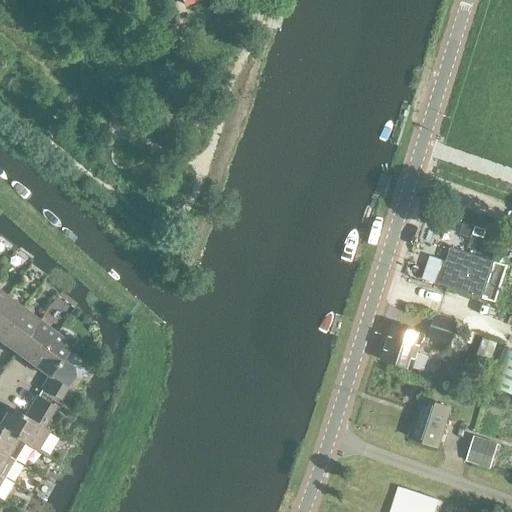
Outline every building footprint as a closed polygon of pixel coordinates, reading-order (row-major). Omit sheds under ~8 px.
[(498,261),(447,245),(435,283),(486,299),(498,261)] [(6,295),(0,303),(0,337),(23,307),(6,295)] [(39,319),(23,307),(0,337),(0,340),(15,352),(39,319)] [(455,335),(454,335),(455,332),(452,332),(456,321),(436,314),(432,328),(433,328),(430,337),(394,326),(383,360),(414,370),(423,342),(450,350),(455,335)] [(32,364),(55,331),(39,319),(15,352),(32,364)] [(74,367),(64,359),(74,345),(55,331),(32,364),(48,376),(46,380),(64,391),(68,386),(67,386),(75,376),(74,367)] [(511,389),(511,347),(508,346),(493,382),(511,389)] [(46,380),(41,388),(60,399),(64,391),(46,380)] [(36,395),(30,405),(50,417),(56,406),(36,395)] [(451,410),(424,401),(412,439),(438,448),(451,410)] [(50,417),(30,405),(24,415),(43,427),(50,417)] [(17,439),(24,443),(37,450),(48,431),(54,429),(50,417),(43,427),(24,415),(9,406),(0,421),(0,427),(18,438),(17,439)] [(0,450),(15,460),(24,443),(17,439),(18,438),(0,427),(0,450)] [(499,446),(475,438),(467,462),(491,470),(499,446)] [(0,474),(4,477),(15,460),(0,450),(0,474)] [(392,511),(438,511),(442,502),(400,488),(392,511)]
